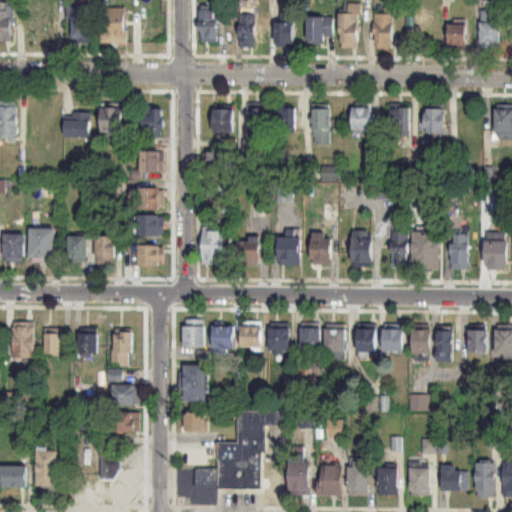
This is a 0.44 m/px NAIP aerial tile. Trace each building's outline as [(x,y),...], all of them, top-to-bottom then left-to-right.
[(13,1),(0,1),(0,41),(13,42),(13,1)] [(360,49),(361,6),(351,5),(351,14),(342,13),(341,49),(360,49)] [(49,43),(49,6),(28,6),(28,43),(49,43)] [(69,8),(69,41),(86,41),(86,26),(92,26),(92,8),(69,8)] [(127,43),(127,8),(103,8),(103,43),(127,43)] [(201,11),(201,42),(220,42),(219,11),(201,11)] [(483,48),(502,48),(502,11),(483,11),(483,48)] [(395,14),(377,14),(377,50),(395,50),(395,14)] [(257,15),(240,15),(240,49),(257,49),(257,15)] [(309,18),(309,46),(327,46),(327,37),(335,37),(335,18),(309,18)] [(295,48),(295,23),(277,23),(277,48),(295,48)] [(468,25),(451,25),(451,49),(468,49),(468,25)] [(0,139),(19,140),(19,102),(0,102),(0,139)] [(125,105),(103,105),(103,142),(125,142),(125,105)] [(144,119),(144,139),(164,139),(164,108),(152,108),(152,119),(144,119)] [(251,144),(268,144),(268,108),(251,108),(251,144)] [(297,108),(281,108),(281,131),(297,131),(297,108)] [(354,131),(373,131),(374,108),(355,108),(354,131)] [(412,137),(412,108),(393,108),(393,137),(412,137)] [(498,140),(511,139),(511,108),(498,109),(498,140)] [(235,109),(215,109),(215,134),(235,134),(235,109)] [(331,109),(315,109),(315,146),(331,146),(331,109)] [(427,134),(447,134),(447,109),(427,109),(427,134)] [(67,138),(92,138),(92,114),(67,114),(67,138)] [(141,173),(165,173),(165,151),(141,151),(141,173)] [(136,188),(136,209),(162,210),(163,188),(136,188)] [(166,236),(166,215),(140,215),(140,236),(166,236)] [(393,266),(410,266),(410,224),(393,224),(393,266)] [(226,264),(226,228),(204,228),(204,264),(226,264)] [(31,261),(56,261),(56,229),(31,229),(31,261)] [(353,231),(353,267),(373,267),(373,231),(353,231)] [(442,231),(415,231),(415,266),(442,266),(442,231)] [(334,233),(313,233),(313,266),(334,266),(334,233)] [(470,269),(470,234),(453,234),(453,269),(470,269)] [(26,263),(26,235),(6,235),(6,263),(26,263)] [(70,261),(89,261),(89,236),(70,236),(70,261)] [(116,237),(97,237),(97,263),(116,263),(116,237)] [(302,265),(302,237),(279,237),(279,265),(302,265)] [(487,270),(509,270),(509,237),(487,237),(487,270)] [(261,238),(239,238),(239,265),(261,265),(261,238)] [(165,266),(165,246),(139,245),(139,266),(165,266)] [(185,347),(206,347),(206,320),(185,320),(185,347)] [(15,359),(36,359),(36,322),(15,322),(15,359)] [(303,352),(321,352),(321,323),(303,323),(303,352)] [(385,352),(405,352),(405,324),(385,324),(385,352)] [(236,353),(236,325),(215,325),(215,353),(236,353)] [(262,326),(243,326),(243,348),(262,348),(262,326)] [(270,353),(291,353),(291,327),(270,327),(270,353)] [(347,353),(347,329),(326,329),(326,353),(347,353)] [(377,329),(359,329),(359,353),(377,353),(377,329)] [(414,353),(432,353),(432,329),(414,329),(414,353)] [(511,329),(498,329),(498,357),(511,357),(511,329)] [(438,362),(454,362),(454,331),(438,331),(438,362)] [(470,355),(490,355),(490,331),(470,331),(470,355)] [(47,333),(46,355),(63,355),(63,333),(47,333)] [(115,333),(115,366),(133,366),(133,333),(115,333)] [(81,355),(100,355),(100,334),(81,334),(81,355)] [(185,402),(208,402),(208,365),(185,365),(185,402)] [(142,406),(142,386),(114,386),(114,406),(142,406)] [(285,410),(239,410),(239,442),(218,442),(218,470),(197,470),(196,488),(284,488),(285,410)] [(108,433),(142,433),(142,413),(108,413),(108,433)] [(187,413),(187,432),(209,432),(209,413),(187,413)] [(119,445),(103,445),(103,478),(119,478),(119,445)] [(39,486),(59,486),(59,450),(39,450),(39,486)] [(311,454),(290,454),(290,495),(311,495),(311,454)] [(475,460),(495,460),(495,489),(494,489),(494,495),(477,495),(476,489),(475,489),(475,460)] [(369,495),(369,462),(350,462),(350,495),(369,495)] [(342,478),(341,494),(317,493),(317,479),(322,478),(326,478),(326,463),(338,463),(338,478),(342,478)] [(442,463),(442,489),(461,489),(461,488),(468,488),(468,469),(455,469),(454,463),(442,463)] [(398,466),(398,494),(378,493),(379,465),(398,466)] [(430,466),(430,494),(411,493),(411,465),(430,466)] [(28,467),(0,466),(0,487),(28,487),(28,467)]
